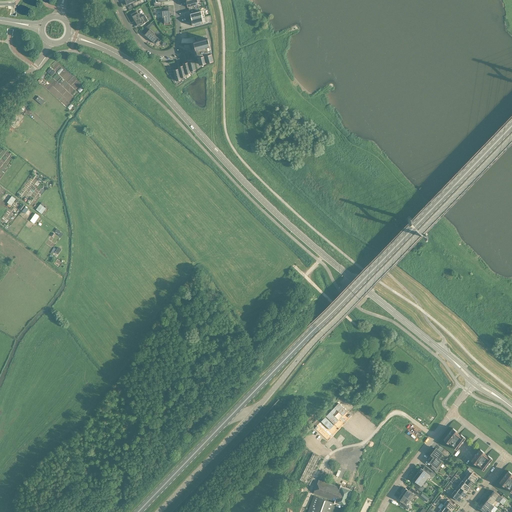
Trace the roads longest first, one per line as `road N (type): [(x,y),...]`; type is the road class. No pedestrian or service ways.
road 1 (secondary): [(475,382),(293,229),(148,77),(67,35)]
road 2 (primary): [(139,511),(511,123)]
road 3 (unclassified): [(158,511),(511,135)]
road 4 (residential): [(175,0),(178,41),(164,53),(139,40),(116,0)]
road 5 (residential): [(451,413),(380,511)]
